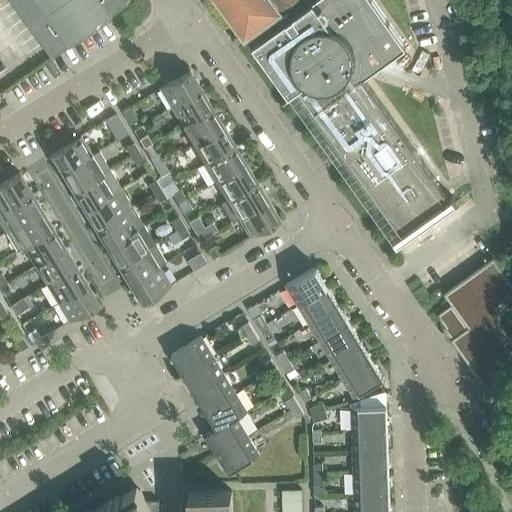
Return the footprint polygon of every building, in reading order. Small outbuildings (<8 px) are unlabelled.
[(123,0),(10,0),(50,56),(125,2),(123,0)] [(222,0),(246,32),(280,8),(274,0),(222,0)] [(401,233),(394,238),(398,243),(457,201),(453,196),(450,198),(363,77),(369,73),(377,75),(381,65),(380,65),(406,46),(373,0),(312,0),(253,42),(289,93),(298,86),(304,95),(301,103),(312,107),(312,106),(315,109),(313,110),(401,233)] [(200,88),(189,69),(159,87),(171,106),(200,88)] [(200,88),(171,106),(182,124),(212,106),(200,88)] [(129,105),(121,110),(127,119),(135,114),(129,105)] [(212,106),(182,124),(193,143),(223,125),(212,106)] [(116,113),(105,119),(117,139),(128,132),(116,113)] [(223,125),(193,143),(204,161),(234,143),(223,125)] [(146,134),(138,138),(144,148),(152,143),(146,134)] [(80,135),(50,153),(62,172),(91,154),(80,135)] [(133,141),(125,146),(131,155),(139,151),(133,141)] [(234,143),(204,161),(216,180),(245,162),(234,143)] [(91,154),(62,172),(73,190),(109,168),(98,150),(91,154)] [(139,151),(131,155),(136,165),(144,160),(139,151)] [(158,152),(150,157),(155,166),(163,161),(158,152)] [(163,161),(155,166),(161,175),(169,170),(163,161)] [(245,162),(216,180),(227,198),(257,180),(245,162)] [(109,168),(73,190),(84,209),(121,187),(109,168)] [(19,172),(0,183),(0,209),(31,191),(19,172)] [(155,178),(147,183),(153,192),(161,188),(155,178)] [(257,180),(227,198),(220,203),(231,221),(238,217),(268,199),(257,180)] [(121,187),(84,209),(95,228),(132,205),(121,187)] [(161,188),(153,192),(158,201),(166,196),(161,188)] [(180,189),(172,194),(177,203),(185,198),(180,189)] [(31,191),(0,209),(0,222),(5,231),(12,227),(42,209),(31,191)] [(185,198),(177,203),(183,212),(191,207),(185,198)] [(268,199),(238,217),(250,236),(279,218),(268,199)] [(132,205),(95,228),(106,246),(143,224),(132,205)] [(42,209),(12,227),(5,231),(17,250),(24,246),(53,228),(42,209)] [(178,215),(170,220),(175,229),(184,224),(178,215)] [(197,217),(189,222),(194,231),(202,226),(197,217)] [(143,224),(106,246),(118,264),(154,242),(143,224)] [(184,224),(175,229),(181,238),(189,233),(184,224)] [(53,228),(24,246),(35,264),(64,246),(53,228)] [(154,242),(118,264),(129,283),(158,265),(158,264),(165,260),(154,242)] [(214,245),(206,250),(211,259),(219,254),(214,245)] [(64,246),(35,264),(46,283),(76,265),(64,246)] [(201,253),(193,258),(198,267),(206,262),(201,253)] [(444,292),(452,303),(437,313),(446,326),(444,327),(447,332),(449,331),(454,336),(451,338),(487,388),(511,369),(511,337),(501,321),(502,313),(511,305),(511,281),(494,256),(444,292)] [(76,265),(46,283),(57,301),(87,283),(76,265)] [(158,265),(129,283),(140,302),(170,284),(158,265)] [(316,266),(286,284),(298,303),(328,285),(316,266)] [(7,281),(0,285),(0,288),(4,295),(12,290),(7,281)] [(69,320),(98,302),(87,283),(57,301),(69,320)] [(328,285),(298,303),(309,322),(339,304),(328,285)] [(23,309),(18,300),(10,305),(15,314),(23,309)] [(339,304),(309,322),(320,340),(350,322),(339,304)] [(258,315),(252,305),(248,308),(254,318),(258,315)] [(5,308),(0,310),(0,318),(2,322),(10,317),(5,308)] [(258,315),(254,318),(259,327),(267,322),(261,313),(258,315)] [(249,321),(241,326),(246,335),(254,330),(249,321)] [(267,322),(259,327),(265,336),(272,331),(267,322)] [(350,322),(320,340),(331,359),(361,341),(350,322)] [(35,328),(27,333),(33,342),(41,337),(35,328)] [(254,330),(246,335),(252,344),(260,339),(254,330)] [(202,335),(172,354),(184,373),(213,355),(202,335)] [(22,336),(14,341),(19,350),(27,345),(22,336)] [(361,341),(331,359),(343,377),(372,359),(361,341)] [(284,350),(276,355),(282,364),(289,359),(284,350)] [(213,355),(184,373),(195,391),(225,373),(213,355)] [(271,358),(263,363),(269,372),(277,367),(271,358)] [(289,359),(282,364),(287,373),(295,368),(289,359)] [(372,359),(343,377),(354,396),(384,378),(372,359)] [(277,367),(269,372),(274,380),(282,376),(277,367)] [(225,373),(195,391),(206,410),(236,391),(225,373)] [(306,387),(299,392),(304,401),(312,396),(306,387)] [(237,417),(248,411),(236,391),(206,410),(217,427),(217,428),(237,416),(237,417)] [(293,395),(286,399),(291,408),(299,404),(293,395)] [(323,403),(310,407),(312,414),(326,410),(323,403)] [(299,404),(291,408),(297,417),(304,413),(299,404)] [(387,405),(352,406),(353,429),(388,428),(387,405)] [(326,410),(312,414),(314,422),(328,417),(326,410)] [(217,427),(206,434),(218,453),(248,435),(237,417),(237,416),(217,428),(217,427)] [(388,428),(353,429),(353,450),(388,449),(388,428)] [(322,430),(313,430),(313,440),(322,440),(322,430)] [(248,435),(218,453),(230,472),(260,454),(248,435)] [(388,449),(353,450),(354,472),(389,471),(388,449)] [(323,462),(314,463),(314,473),(323,473),(323,462)] [(389,471),(354,472),(355,494),(390,492),(389,471)] [(323,473),(314,473),(315,484),(324,483),(323,473)] [(137,485),(92,511),(159,511),(159,499),(149,503),(137,485)] [(232,511),(232,490),(189,492),(189,511),(232,511)] [(390,511),(390,492),(355,494),(355,511),(390,511)]
